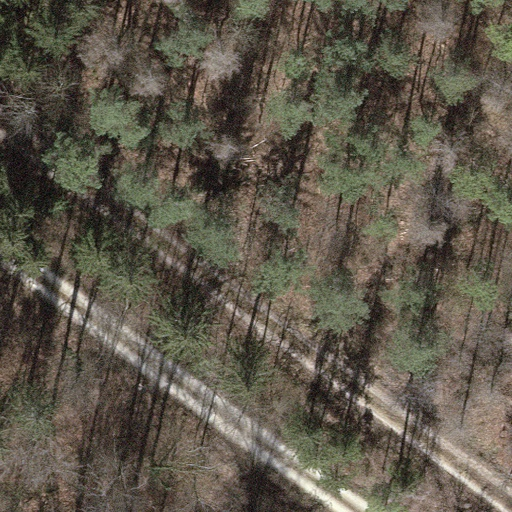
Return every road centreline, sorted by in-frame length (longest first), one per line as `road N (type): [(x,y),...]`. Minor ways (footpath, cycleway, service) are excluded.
road 1 (track): [(511,491),(0,125)]
road 2 (track): [(0,237),(360,511)]
